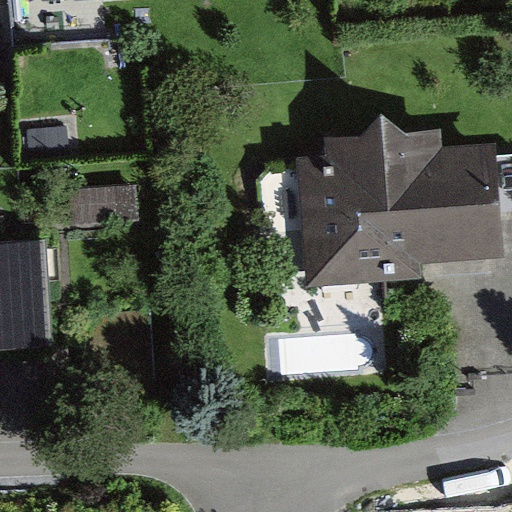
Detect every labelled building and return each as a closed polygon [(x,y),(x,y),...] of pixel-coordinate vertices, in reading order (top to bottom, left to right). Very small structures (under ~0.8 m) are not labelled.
[(0,0),(0,69),(1,69),(0,59),(0,37),(106,31),(104,0),(79,2),(78,0),(0,0)] [(349,164),(297,168),(306,297),(426,289),(424,264),(511,258),(511,184),(510,150),(450,154),(449,130),(347,138),(349,164)] [(82,184),(84,218),(154,213),(151,178),(82,184)] [(1,227),(0,226),(0,351),(66,347),(59,248),(3,251),(1,227)] [(157,320),(95,324),(100,419),(162,416),(157,320)]
